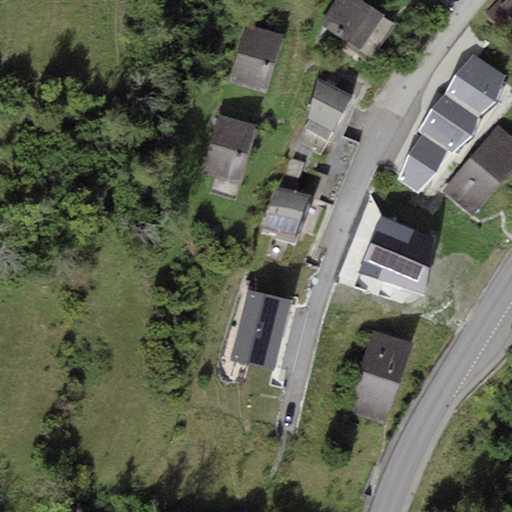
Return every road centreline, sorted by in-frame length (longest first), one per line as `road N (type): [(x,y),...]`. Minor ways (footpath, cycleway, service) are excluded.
road 1 (residential): [(469,0),(391,115),(328,244)]
road 2 (tertiary): [(386,511),(427,415),(511,279)]
